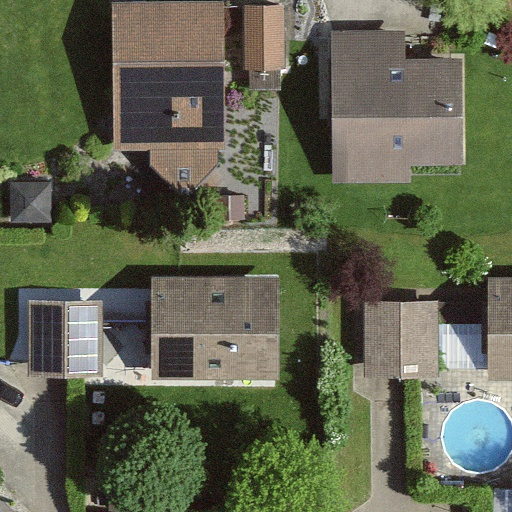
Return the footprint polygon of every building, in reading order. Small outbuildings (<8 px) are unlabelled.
[(211,148),(207,2),(100,5),(105,151),(211,148)] [(271,9),(234,11),(236,73),(274,71),(271,9)] [(394,61),(393,33),(320,35),(323,185),(400,183),(400,168),(454,167),(451,60),(394,61)] [(41,221),(38,184),(1,187),(4,224),(41,221)] [(279,279),(154,279),(155,380),(279,379),(279,279)] [(511,282),(491,282),(492,383),(511,382),(511,282)] [(488,293),(447,294),(447,353),(488,353),(488,293)] [(102,302),(31,303),(33,378),(104,377),(102,302)] [(438,303),(367,305),(369,380),(440,378),(438,303)]
